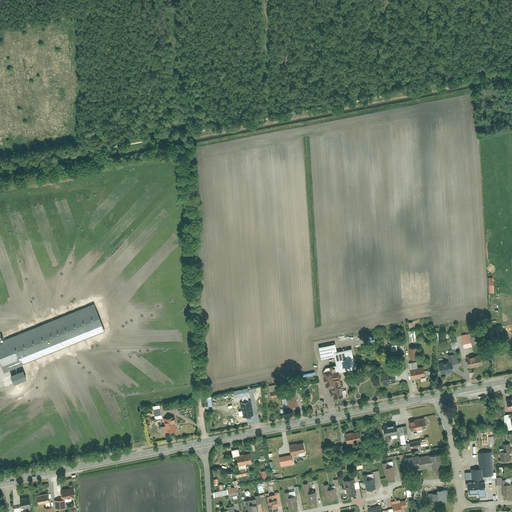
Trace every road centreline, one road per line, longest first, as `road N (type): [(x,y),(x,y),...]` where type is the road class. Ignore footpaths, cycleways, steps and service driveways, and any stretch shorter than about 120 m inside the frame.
road 1 (tertiary): [(438,395),(205,441)]
road 2 (tertiary): [(205,441),(8,481)]
